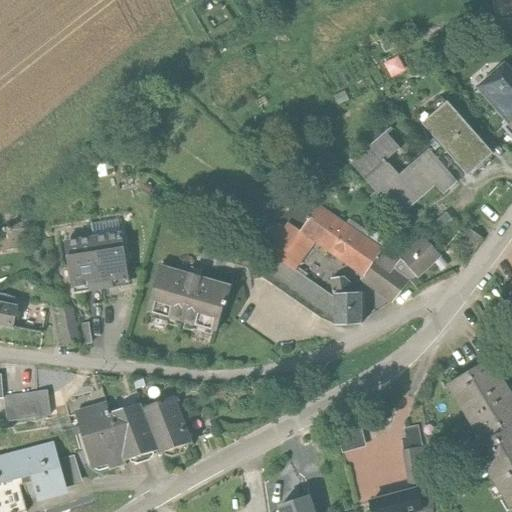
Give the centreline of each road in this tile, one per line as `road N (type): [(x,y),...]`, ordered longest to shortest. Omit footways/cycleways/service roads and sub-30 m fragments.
road 1 (residential): [(458,309),(427,312),(336,363),(281,378),(230,382),(0,358)]
road 2 (residential): [(150,511),(373,390),(420,356),(458,309)]
